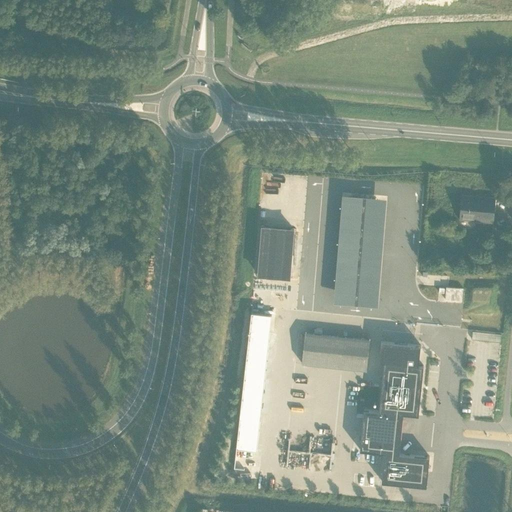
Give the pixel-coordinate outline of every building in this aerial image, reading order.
[(342,192),(333,304),(378,307),(387,196),(342,192)] [(460,219),(493,222),(496,198),(462,195),(460,219)] [(262,229),(257,278),(291,281),(295,231),(262,229)] [(491,244),(505,246),(506,231),(493,230),(491,244)] [(250,329),(239,429),(259,431),(270,331),(250,329)] [(359,375),(363,337),(298,330),(295,363),(330,367),(329,376),(340,377),(341,373),(359,375)] [(473,331),(472,340),(500,342),(501,334),(473,331)] [(364,409),(360,450),(385,453),(382,482),(427,486),(430,456),(400,453),(404,414),(419,415),(424,365),(419,365),(421,345),(381,341),(379,361),(384,362),(379,410),(364,409)]
